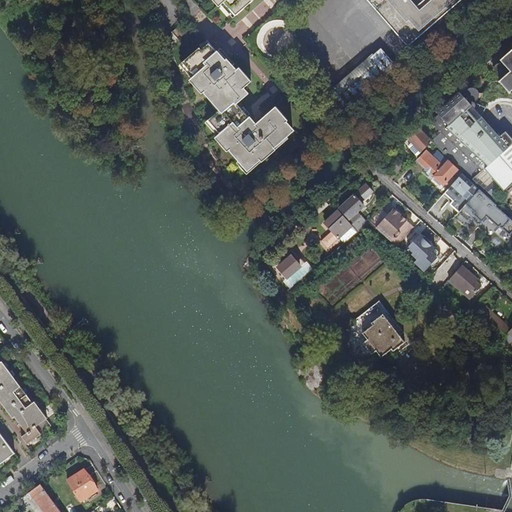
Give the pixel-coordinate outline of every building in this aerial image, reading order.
[(216,0),(221,5),(225,2),(229,6),(227,8),(235,16),(252,2),(250,0),(216,0)] [(359,0),(370,13),(388,34),(402,49),(406,49),(416,41),(449,12),(460,0),(359,0)] [(222,108),(220,110),(208,121),(216,130),(217,129),(221,133),(218,136),(226,145),(227,144),(230,148),(229,149),(248,170),(259,160),(261,163),(276,150),(273,148),(292,131),(286,124),(287,122),(275,108),(255,126),(236,104),(246,95),(243,90),(250,84),(242,73),(237,77),(230,69),(231,68),(226,62),(225,63),(221,67),(219,65),(217,66),(214,62),(219,57),(208,45),(201,51),(199,49),(183,63),(191,72),(192,71),(195,75),(192,79),(200,88),(201,87),(205,91),(203,92),(214,104),(216,102),(222,108)] [(343,106),(396,68),(381,48),(328,87),(343,106)] [(511,70),(511,48),(499,60),(501,63),(499,63),(498,64),(497,64),(495,65),(494,67),(493,68),(492,70),(492,72),(493,74),(498,80),(499,82),(511,70)] [(225,63),(219,57),(214,62),(217,66),(219,65),(221,67),(225,63)] [(237,77),(242,73),(238,69),(235,72),(231,68),(230,69),(237,77)] [(511,70),(499,82),(503,86),(511,96),(511,70)] [(511,98),(502,87),(498,83),(497,81),(495,81),(492,82),(490,83),(489,85),(488,86),(486,89),(484,92),(482,94),(479,94),(479,96),(479,98),(479,99),(478,100),(476,102),(475,103),(474,103),(474,106),(477,105),(479,106),(486,109),(488,107),(493,104),(500,102),(503,102),(508,102),(511,103),(511,98)] [(502,87),(511,98),(511,96),(503,86),(502,87)] [(489,128),(474,108),(474,106),(474,103),(475,103),(476,102),(478,100),(479,99),(479,98),(479,96),(479,94),(479,93),(477,90),(475,89),(472,89),(469,89),(467,90),(465,94),(465,97),(464,97),(461,95),(459,92),(436,113),(438,116),(431,122),(439,131),(441,130),(440,133),(430,142),(432,143),(472,180),(484,170),(511,144),(511,140),(504,131),(498,136),(490,128),(489,128)] [(214,104),(220,110),(222,108),(216,102),(214,104)] [(430,145),(432,143),(430,142),(418,128),(403,142),(417,158),(430,145)] [(504,192),(511,184),(511,144),(484,170),(487,173),(504,192)] [(461,175),(462,174),(448,162),(447,164),(443,168),(434,160),(432,162),(428,159),(422,166),(443,185),(448,180),(453,184),(461,175)] [(385,176),(391,181),(401,171),(396,166),(385,176)] [(476,184),(487,173),(484,170),(472,180),(476,184)] [(469,183),(470,182),(462,174),(461,175),(469,183)] [(459,213),(479,192),(469,183),(461,175),(453,184),(447,192),(450,194),(448,197),(453,202),(450,205),(459,213)] [(479,192),(480,191),(470,182),(469,183),(479,192)] [(349,220),(358,211),(364,206),(361,203),(372,192),(366,186),(339,209),(349,220)] [(496,206),(493,203),(492,202),(480,191),(479,192),(491,203),(493,204),(496,207),(496,206)] [(481,223),(496,207),(493,204),(491,203),(479,192),(459,213),(467,221),(471,218),(476,223),(478,220),(481,223)] [(397,248),(414,229),(393,210),(376,228),(397,248)] [(332,232),(343,221),(338,215),(337,216),(335,214),(333,215),(334,217),(325,225),(332,232)] [(360,229),(351,218),(347,222),(356,233),(360,229)] [(511,221),(507,227),(508,227),(503,233),(508,237),(511,235),(511,221)] [(356,233),(347,222),(342,227),(351,237),(356,233)] [(415,263),(425,273),(441,255),(432,247),(433,247),(423,238),(420,236),(408,249),(413,254),(412,255),(418,260),(415,263)] [(303,262),(306,259),(303,256),(296,263),(298,265),(303,262)] [(297,266),(298,265),(296,263),(290,257),(279,267),(285,274),(291,269),(292,270),(297,266)] [(303,262),(298,265),(297,266),(300,269),(303,272),(308,267),(303,262)] [(288,279),(300,269),(297,266),(292,270),(286,275),(285,276),(288,279)] [(478,281),(462,267),(449,281),(461,291),(465,286),(475,295),(481,287),(476,283),(478,281)] [(473,316),(501,342),(511,331),(497,319),(483,306),(478,311),(473,316)] [(403,344),(381,316),(369,325),(368,324),(362,329),(364,332),(361,335),(366,340),(362,344),(371,355),(374,352),(380,358),(382,357),(385,360),(394,354),(392,352),(403,344)] [(501,342),(507,347),(511,341),(511,329),(511,331),(501,342)] [(0,401),(13,419),(15,417),(26,433),(21,436),(27,444),(43,433),(42,432),(50,426),(46,419),(47,418),(35,401),(32,403),(2,361),(0,362),(0,401)] [(0,464),(15,453),(0,433),(0,464)] [(89,477),(84,469),(67,480),(81,501),(98,490),(93,483),(94,481),(92,477),(89,477)] [(44,511),(60,511),(41,484),(30,492),(44,511)]
